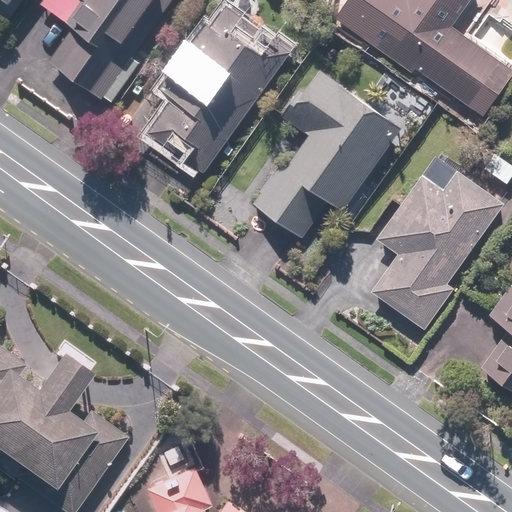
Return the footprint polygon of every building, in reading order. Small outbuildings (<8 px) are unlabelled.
[(0,0),(0,14),(10,22),(20,9),(16,7),(21,0),(0,0)] [(161,0),(39,0),(37,3),(59,17),(35,52),(81,83),(114,34),(131,45),(161,0)] [(355,0),(345,16),(478,108),(507,67),(481,49),(508,11),(492,0),(355,0)] [(207,179),(294,53),(224,5),(163,92),(174,100),(148,138),(207,179)] [(322,70),(288,121),(312,137),(292,167),(284,161),(255,204),(309,240),(333,204),(346,213),(406,126),(322,70)] [(451,285),(509,201),(458,167),(446,185),(425,171),(379,240),(399,254),(374,292),(430,330),(457,290),(451,285)] [(478,302),(452,337),(511,380),(511,282),(491,311),(478,302)] [(0,469),(64,511),(75,511),(128,434),(93,410),(87,419),(70,407),(93,371),(61,350),(39,383),(17,369),(23,360),(0,344),(0,469)] [(221,511),(199,461),(153,481),(166,511),(251,511),(230,499),(222,511),(221,511)]
